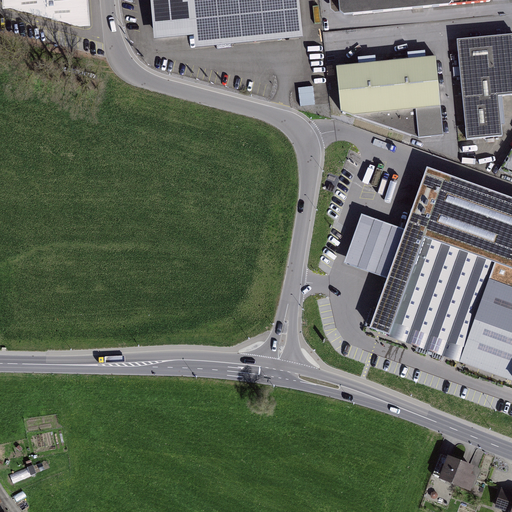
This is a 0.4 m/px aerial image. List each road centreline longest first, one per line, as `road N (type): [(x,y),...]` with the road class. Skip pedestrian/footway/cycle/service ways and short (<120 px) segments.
road 1 (unclassified): [(107,0),(117,53),(132,73),(279,117),(305,140),(307,196),(275,373)]
road 2 (secondary): [(275,373),(177,363),(0,363)]
road 3 (secondary): [(511,451),(363,394),(275,373)]
